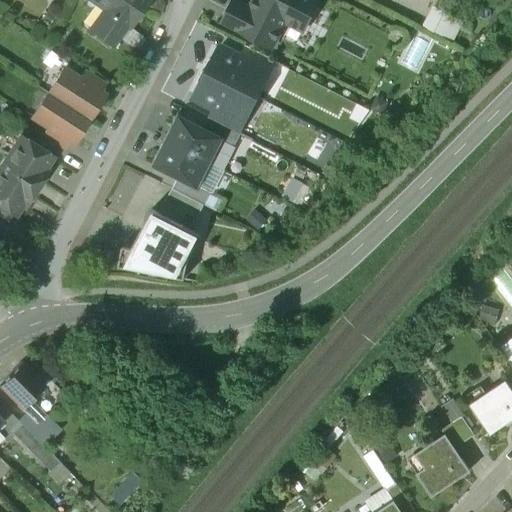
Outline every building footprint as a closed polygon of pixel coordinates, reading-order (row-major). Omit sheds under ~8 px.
[(148,0),(88,0),(110,15),(95,36),(111,48),(126,27),(128,28),(148,0)] [(254,0),(250,9),(234,1),(223,22),(271,47),(289,13),(306,22),(317,0),(254,0)] [(420,26),(453,40),(463,20),(429,5),(420,26)] [(275,62),(244,47),(239,58),(263,70),(262,71),(269,74),(275,62)] [(239,58),(218,48),(213,59),(207,60),(202,70),(250,94),(262,71),(263,70),(239,58)] [(78,80),(62,69),(47,93),(87,119),(102,95),(98,93),(78,80)] [(105,83),(84,70),(78,80),(98,93),(102,87),(105,83)] [(250,94),(202,70),(198,79),(199,85),(193,97),(214,107),(238,119),(239,118),(251,95),(250,94)] [(87,119),(47,93),(32,116),(48,127),(68,140),(72,142),(87,119)] [(238,119),(214,107),(208,118),(239,133),(245,121),(239,118),(238,119)] [(202,129),(179,117),(167,141),(208,162),(220,139),(220,138),(202,129)] [(239,133),(208,118),(202,129),(220,138),(220,139),(233,145),(239,133)] [(68,140),(48,127),(42,137),(62,150),(68,140)] [(50,157),(19,137),(0,166),(0,205),(14,214),(22,202),(24,203),(31,192),(33,193),(39,184),(37,183),(44,171),(42,170),(50,157)] [(208,162),(167,141),(155,165),(178,177),(196,186),(208,162)] [(196,186),(178,177),(172,189),(203,204),(209,192),(196,186)] [(171,188),(159,213),(180,224),(186,213),(197,218),(204,205),(203,204),(172,189),(171,188)] [(159,213),(151,210),(142,228),(131,249),(122,247),(118,267),(184,279),(188,260),(181,259),(185,250),(191,253),(200,235),(180,224),(159,213)] [(44,385),(21,362),(0,382),(0,387),(25,413),(36,423),(39,420),(45,414),(30,399),(44,385)] [(511,391),(505,382),(471,405),(490,434),(511,419),(511,391)] [(36,423),(25,413),(17,421),(43,447),(55,435),(39,420),(36,423)] [(461,417),(452,423),(464,442),(474,435),(461,417)] [(0,420),(0,440),(9,431),(9,430),(0,420)] [(43,447),(17,421),(9,430),(9,431),(47,470),(51,469),(59,462),(43,447)] [(464,442),(452,423),(441,430),(445,435),(454,448),(464,442)] [(319,440),(332,457),(345,447),(333,430),(319,440)] [(445,435),(416,455),(425,469),(417,474),(432,497),(469,472),(454,448),(445,435)] [(412,511),(414,511),(396,485),(386,492),(393,503),(394,502),(400,511),(412,511)] [(393,503),(379,511),(400,511),(394,502),(393,503)]
